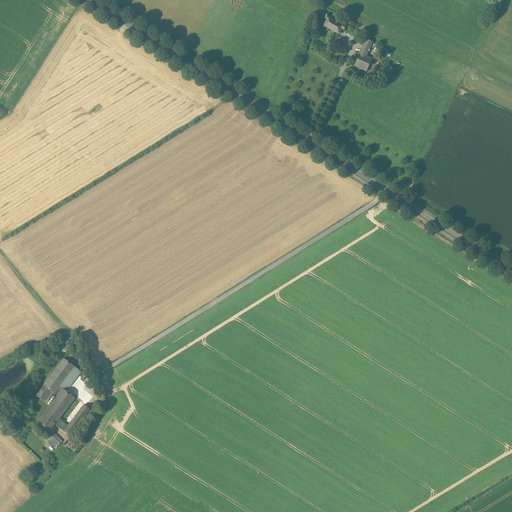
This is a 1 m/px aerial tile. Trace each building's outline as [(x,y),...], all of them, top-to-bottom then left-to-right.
[(340,24),(329,18),(330,16),(328,15),(326,17),(326,19),(328,20),(325,26),(339,34),(342,29),(345,30),(346,26),(341,24),(340,24)] [(367,40),(360,54),(367,57),(373,42),(367,40)] [(367,57),(360,54),(355,66),(367,72),(372,59),(367,57)] [(48,346),(47,346),(46,346),(45,346),(44,347),(43,348),(43,349),(42,350),(42,351),(42,352),(42,353),(42,354),(42,355),(43,356),(44,357),(45,358),(46,358),(47,358),(48,358),(49,358),(50,358),(51,357),(52,357),(53,356),(53,355),(54,355),(54,354),(54,353),(54,352),(54,351),(54,350),(53,349),(53,348),(52,347),(51,346),(50,346),(48,346)] [(63,359),(42,386),(43,387),(50,392),(53,395),(54,395),(60,388),(75,368),(63,359)] [(75,368),(60,388),(62,390),(64,391),(67,387),(68,388),(80,372),(75,368)] [(43,387),(35,397),(42,402),(50,392),(43,387)] [(60,388),(54,395),(57,397),(62,390),(60,388)] [(57,397),(46,411),(58,420),(74,399),(64,391),(62,390),(57,397)] [(50,392),(42,402),(45,405),(53,395),(50,392)] [(67,427),(64,432),(70,436),(89,410),(84,406),(67,427)] [(58,420),(46,411),(36,423),(48,433),(58,420)] [(67,427),(59,421),(56,425),(64,432),(67,427)] [(62,443),(54,434),(47,441),(55,449),(62,443)] [(78,443),(74,440),(68,448),(72,451),(78,443)]
